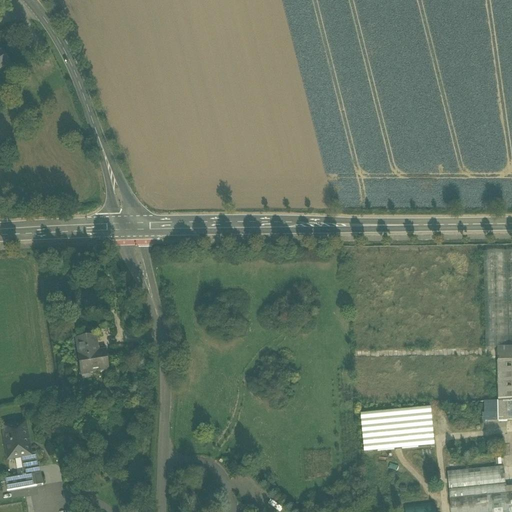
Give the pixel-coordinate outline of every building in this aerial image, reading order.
[(0,71),(10,65),(2,53),(0,53),(0,71)] [(511,253),(481,254),(484,350),(496,350),(496,363),(511,362),(511,253)] [(76,357),(80,378),(89,376),(89,374),(109,371),(106,352),(96,354),(93,337),(76,340),(78,357),(76,357)] [(511,362),(496,363),(497,402),(511,401),(511,362)] [(511,421),(511,401),(497,402),(498,422),(511,421)] [(498,422),(497,402),(483,402),(484,422),(498,422)] [(363,414),(365,452),(435,447),(433,416),(426,417),(425,409),(363,414)] [(5,479),(7,492),(36,487),(33,466),(38,465),(36,454),(30,455),(28,442),(29,442),(26,424),(2,428),(5,443),(4,443),(7,460),(14,459),(20,458),(23,457),(25,469),(22,470),(23,476),(18,477),(5,479)] [(14,459),(18,477),(23,476),(22,470),(20,458),(14,459)] [(33,466),(36,487),(43,486),(39,464),(38,465),(33,466)] [(447,473),(449,491),(506,485),(505,483),(504,467),(447,473)] [(506,494),(506,485),(449,491),(450,500),(506,494)] [(511,511),(511,493),(506,494),(450,500),(451,503),(451,511),(511,511)] [(27,511),(26,498),(0,501),(0,511),(27,511)] [(451,511),(451,503),(437,504),(437,511),(451,511)]
